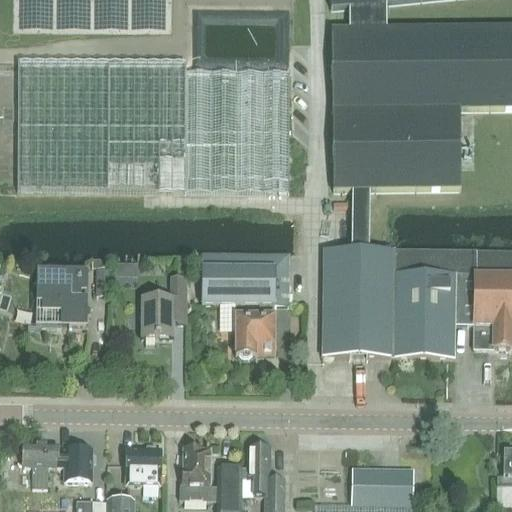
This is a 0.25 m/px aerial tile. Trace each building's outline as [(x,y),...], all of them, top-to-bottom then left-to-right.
[(478,0),(328,0),(330,15),(348,13),(348,33),(330,34),(332,197),(352,197),(350,255),(368,255),(369,197),(459,195),(459,116),(511,115),(511,31),(386,33),(385,9),(478,0)] [(289,76),(211,76),(185,76),(185,67),(17,66),(16,196),(184,197),(184,196),(210,196),(210,197),(288,197),(289,76)] [(454,331),(473,331),(472,354),(511,354),(511,257),(368,255),(350,255),(324,255),(324,275),(323,275),(322,361),(392,362),(392,363),(453,363),(454,331)] [(287,309),(288,258),(202,258),(202,273),(201,273),(201,309),(259,309),(259,321),(235,321),(235,361),(238,361),(242,364),(248,364),(251,361),(255,361),(255,358),(273,358),(274,309),(287,309)] [(92,273),(97,273),(96,301),(109,302),(110,273),(110,264),(92,264),(92,273)] [(35,316),(34,333),(60,333),(61,328),(68,328),(68,330),(85,330),(86,304),(80,304),(80,283),(42,282),(41,316),(35,316)] [(184,330),(185,283),(169,283),(169,304),(141,304),(141,316),(138,316),(138,326),(142,326),(142,344),(145,344),(145,349),(155,349),(155,343),(173,343),(172,330),(184,330)] [(63,458),(57,458),(57,450),(23,449),(22,472),(32,472),(32,493),(47,493),(48,472),(63,472),(63,488),(92,488),(93,454),(63,454),(63,458)] [(283,511),(284,485),(270,485),(270,453),(247,453),(246,485),(253,485),(253,498),(264,499),(263,511),(283,511)] [(160,454),(126,454),(125,490),(160,490),(160,454)] [(216,511),(240,511),(241,473),(217,473),(217,495),(209,496),(210,455),(183,455),(183,475),(182,475),(182,480),(179,483),(182,487),(182,490),(179,490),(179,505),(217,506),(216,511)] [(497,481),(497,491),(511,490),(511,456),(503,456),(503,481),(497,481)] [(16,459),(0,461),(0,475),(19,473),(16,459)] [(411,511),(412,475),(352,474),(351,510),(315,509),(314,511),(411,511)]
